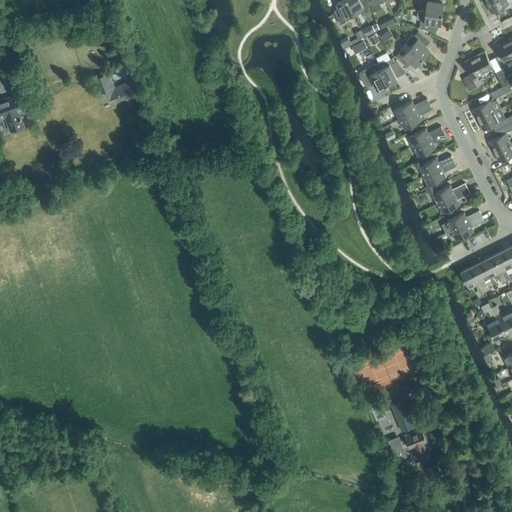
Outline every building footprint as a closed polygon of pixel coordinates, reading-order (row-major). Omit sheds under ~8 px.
[(354,13),(347,0),(340,0),(336,2),(339,7),(333,10),(340,24),(349,19),(347,16),(354,13)] [(369,4),(366,0),(347,0),(354,13),(361,9),(362,13),(371,8),(369,4)] [(378,0),(366,0),(369,4),(371,8),(373,12),(381,8),(377,1),(378,0)] [(426,4),(426,11),(443,13),(444,2),(442,2),(441,0),(422,0),(423,3),(426,4)] [(509,3),(506,0),(489,0),(486,2),(491,12),(509,3)] [(393,14),(396,19),(404,10),(400,5),(393,14)] [(441,24),(443,13),(426,11),(418,10),(417,18),(421,19),(420,27),(424,28),(436,33),(436,32),(435,32),(436,23),(441,24)] [(382,28),(388,25),(385,20),(379,22),(382,28)] [(371,26),(363,30),(366,37),(374,33),(371,26)] [(386,26),(378,33),(385,40),(393,34),(386,26)] [(364,36),(361,29),(355,32),(358,39),(364,36)] [(412,35),(406,42),(410,46),(423,57),(430,49),(426,45),(430,41),(419,30),(414,35),(412,35)] [(380,40),(376,33),(369,37),(373,44),(380,40)] [(342,42),(341,42),(343,45),(344,48),(345,47),(352,44),(349,38),(342,42)] [(367,47),(362,39),(351,45),(356,53),(367,47)] [(511,58),(511,50),(506,40),(496,45),(505,62),(511,58)] [(423,57),(410,46),(405,51),(402,49),(396,56),(407,66),(411,62),(415,65),(423,57)] [(494,68),(485,50),(475,56),(483,73),(494,68)] [(377,63),(387,83),(397,78),(395,73),(404,69),(397,60),(395,60),(393,57),(390,58),(387,52),(377,57),(379,62),(377,63)] [(483,73),(475,56),(464,61),(471,74),(463,78),(469,90),(477,86),(473,78),(483,73)] [(387,83),(377,63),(363,70),(362,71),(361,72),(361,73),(361,74),(361,75),(365,83),(366,84),(367,85),(368,85),(369,85),(370,85),(374,83),(377,89),(387,83)] [(508,83),(503,72),(501,68),(495,71),(503,85),(508,83)] [(139,93),(134,79),(115,86),(110,72),(95,77),(101,93),(107,91),(110,98),(116,96),(119,101),(139,93)] [(508,83),(503,85),(490,92),(494,98),(511,89),(508,83)] [(35,102),(29,88),(30,91),(19,95),(18,94),(7,99),(0,101),(0,118),(8,115),(13,130),(24,126),(18,111),(24,109),(23,107),(35,102)] [(400,118),(430,103),(427,98),(414,104),(412,100),(395,108),(400,118)] [(473,108),(478,119),(495,110),(490,100),(473,108)] [(420,115),(432,108),(430,103),(400,118),(404,128),(422,119),(420,115)] [(498,129),(511,121),(511,114),(506,117),(501,107),(495,110),(478,119),(483,129),(495,123),(498,129)] [(511,142),(506,132),(511,128),(511,121),(498,129),(500,134),(489,140),(494,151),(511,142)] [(413,146),(444,130),(441,125),(428,131),(426,127),(408,136),(413,146)] [(433,142),(446,136),(444,130),(413,146),(418,155),(436,147),(433,142)] [(395,137),(393,132),(386,135),(388,140),(395,137)] [(511,143),(511,142),(494,151),(499,161),(511,154),(511,143)] [(424,175),(454,160),(451,154),(438,161),(436,156),(423,163),(421,159),(414,163),(416,168),(419,166),(424,175)] [(425,186),(427,190),(435,186),(433,182),(446,176),(444,171),(457,165),(454,160),(424,175),(428,184),(425,186)] [(433,194),(438,202),(468,187),(465,182),(452,188),(450,184),(437,190),(435,186),(427,190),(430,195),(433,194)] [(458,199),(470,192),(468,187),(438,202),(442,212),(460,203),(458,199)] [(451,230),(482,215),(479,209),(466,216),(464,211),(446,220),(451,230)] [(471,226),(484,220),(482,215),(451,230),(456,239),(474,231),(471,226)] [(511,265),(511,264),(504,249),(493,255),(506,280),(511,278),(506,269),(511,265)] [(506,280),(493,255),(482,260),(491,277),(497,273),(502,282),(506,280)] [(491,277),(482,260),(472,266),(485,291),(489,289),(484,280),(491,277)] [(485,291),(472,266),(461,271),(469,288),(476,284),(480,293),(485,291)] [(505,332),(492,307),(491,307),(488,302),(481,305),(485,312),(489,310),(493,318),(484,322),(484,324),(486,328),(488,328),(489,328),(494,338),(505,332)] [(511,328),(511,318),(508,310),(501,313),(497,304),(492,307),(505,332),(511,328)] [(465,314),(469,320),(474,318),(470,311),(465,314)] [(509,366),(511,364),(511,350),(503,355),(509,366)] [(416,425),(405,398),(391,404),(401,431),(416,425)] [(424,441),(417,444),(413,433),(405,436),(408,445),(398,449),(400,454),(407,451),(412,465),(430,458),(427,451),(428,451),(424,441)]
